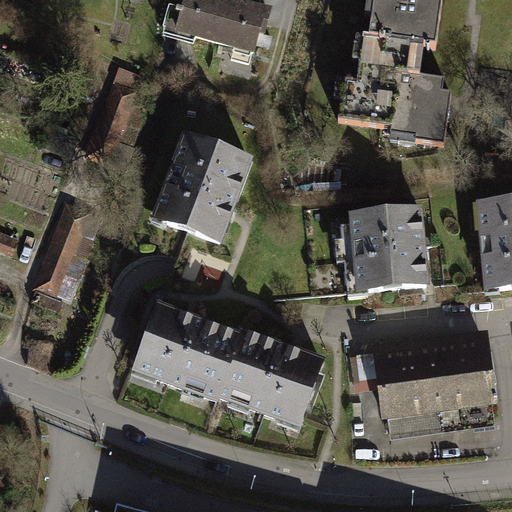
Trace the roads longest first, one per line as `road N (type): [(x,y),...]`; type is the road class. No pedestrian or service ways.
road 1 (residential): [(0,374),(227,461),(391,485),(511,475)]
road 2 (residential): [(495,313),(310,317)]
road 3 (residential): [(495,313),(511,465)]
